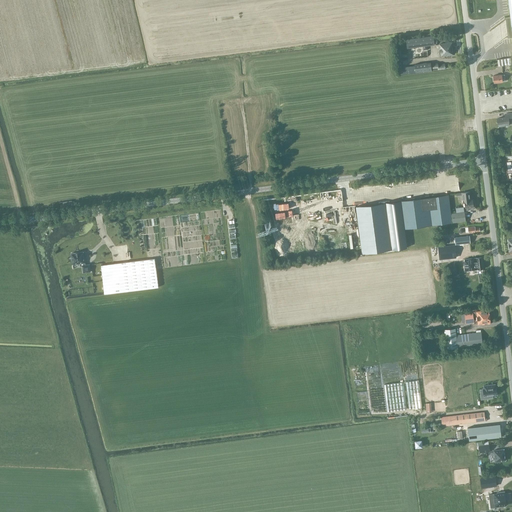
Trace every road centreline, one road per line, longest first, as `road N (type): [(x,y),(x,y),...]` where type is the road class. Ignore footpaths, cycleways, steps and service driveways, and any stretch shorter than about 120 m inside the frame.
road 1 (unclassified): [(0,223),(484,161)]
road 2 (unclassified): [(511,383),(484,161)]
road 3 (unclassified): [(484,161),(462,0)]
